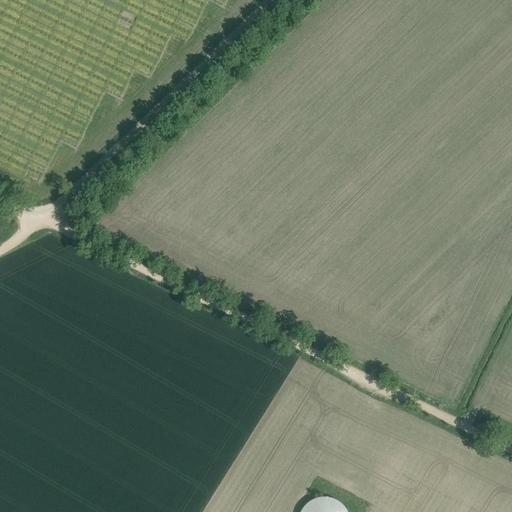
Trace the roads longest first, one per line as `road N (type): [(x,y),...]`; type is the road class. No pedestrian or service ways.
road 1 (track): [(511,448),(60,226),(43,210)]
road 2 (unclassified): [(43,210),(267,0)]
